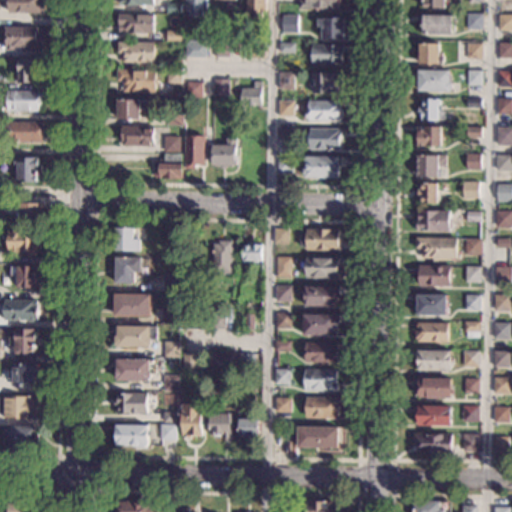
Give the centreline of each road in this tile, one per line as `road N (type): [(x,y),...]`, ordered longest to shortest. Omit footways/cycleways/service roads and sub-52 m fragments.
road 1 (residential): [(377,511),(385,0)]
road 2 (residential): [(511,481),(0,476)]
road 3 (residential): [(75,511),(80,0)]
road 4 (residential): [(382,204),(79,198)]
